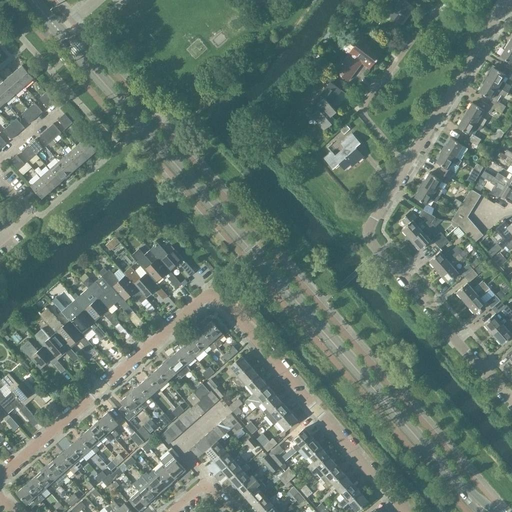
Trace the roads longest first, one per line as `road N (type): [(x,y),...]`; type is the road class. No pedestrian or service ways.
road 1 (tertiary): [(455,481),(60,31)]
road 2 (residential): [(0,480),(211,294),(405,511)]
road 3 (residential): [(511,400),(371,240),(406,167)]
road 4 (residential): [(406,167),(358,108),(442,0)]
road 5 (residential): [(406,167),(505,1)]
